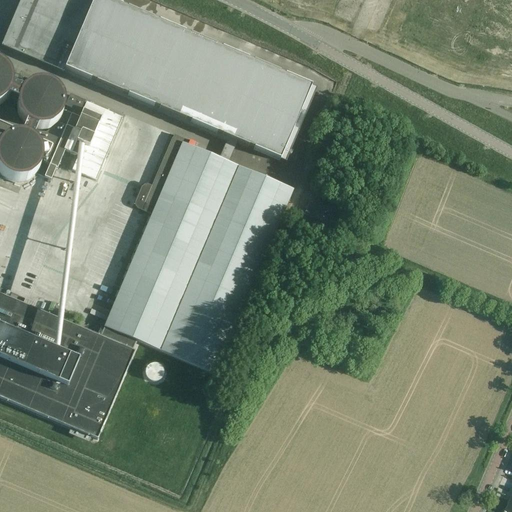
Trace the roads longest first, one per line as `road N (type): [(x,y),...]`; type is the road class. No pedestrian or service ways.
road 1 (tertiary): [(511,154),(297,33)]
road 2 (residential): [(511,118),(329,35),(297,33)]
